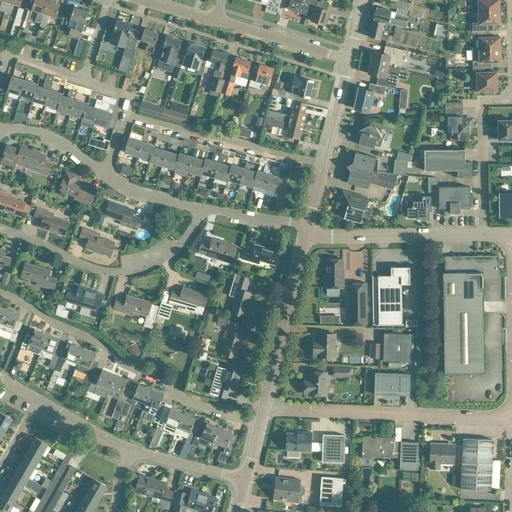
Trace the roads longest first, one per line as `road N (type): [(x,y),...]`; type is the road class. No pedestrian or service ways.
road 1 (residential): [(259,422),(188,401),(164,379),(0,291)]
road 2 (residential): [(511,421),(263,404)]
road 3 (residential): [(0,227),(87,267),(124,271),(167,256),(201,207)]
road 4 (residential): [(324,165),(123,113)]
road 5 (unclassified): [(307,234),(483,234)]
road 6 (unclassified): [(263,404),(307,234)]
road 7 (unclassified): [(348,60),(216,21)]
road 8 (residential): [(246,477),(126,447)]
